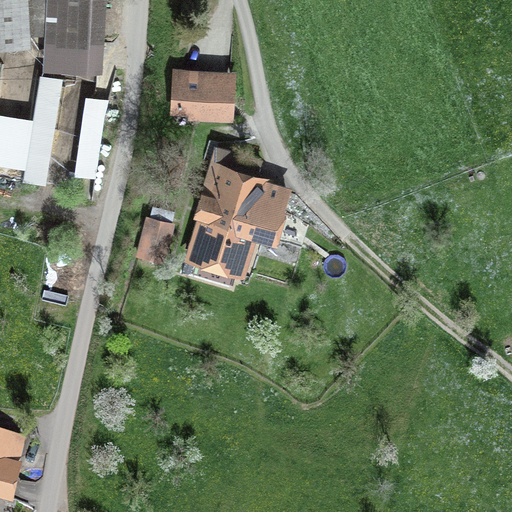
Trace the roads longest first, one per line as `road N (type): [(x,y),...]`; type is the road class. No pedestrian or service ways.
road 1 (residential): [(46,511),(109,209),(136,0)]
road 2 (track): [(511,379),(346,242)]
